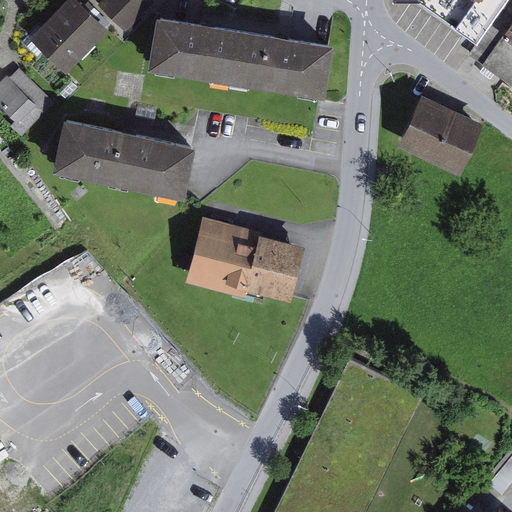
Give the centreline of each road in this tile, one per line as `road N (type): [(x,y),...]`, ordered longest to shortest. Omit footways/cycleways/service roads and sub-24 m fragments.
road 1 (residential): [(365,16),(341,274),(227,511)]
road 2 (residential): [(365,16),(511,130)]
